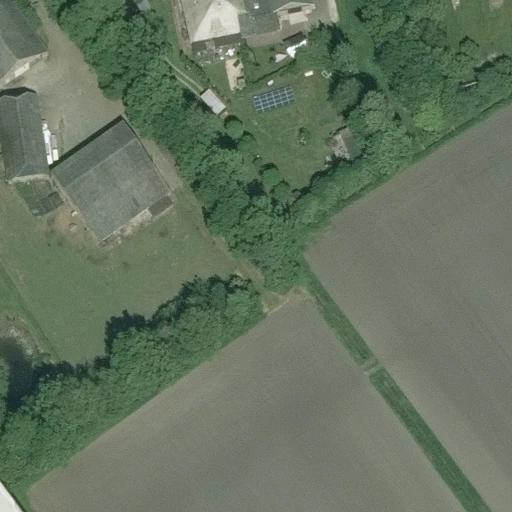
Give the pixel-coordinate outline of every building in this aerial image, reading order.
[(0,0),(0,89),(20,76),(48,56),(7,0),(0,0)] [(182,0),(192,46),(240,36),(237,21),(231,0),(182,0)] [(231,0),(237,21),(252,18),(253,22),(314,10),(311,0),(231,0)] [(0,102),(0,146),(6,186),(50,179),(37,97),(0,102)] [(66,166),(50,177),(98,246),(147,212),(166,198),(171,195),(159,178),(102,218),(66,166)] [(0,511),(15,511),(0,491),(0,511)]
